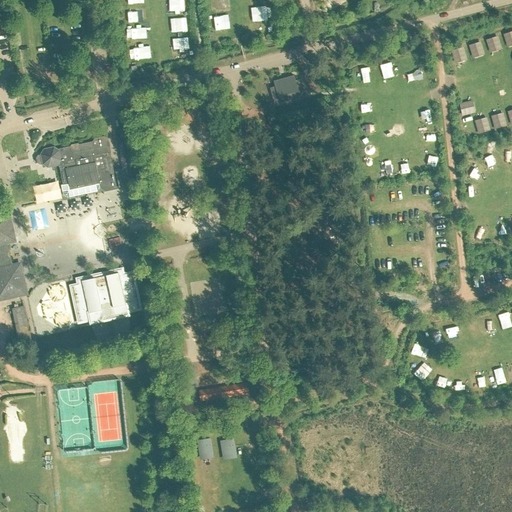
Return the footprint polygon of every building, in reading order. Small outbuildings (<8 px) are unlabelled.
[(147,0),(148,9),(162,9),(161,0),(147,0)] [(109,5),(110,21),(120,21),(120,5),(109,5)] [(208,11),(195,12),(195,25),(209,25),(208,11)] [(166,18),(149,19),(150,32),(167,31),(166,18)] [(124,43),(115,45),(116,58),(126,56),(124,43)] [(376,59),(371,65),(378,71),(383,64),(376,59)] [(269,89),(274,106),(305,97),(300,80),(296,81),(294,76),(273,82),(274,88),(269,89)] [(279,126),(276,116),(267,119),(270,129),(279,126)] [(400,122),(401,131),(410,131),(409,121),(400,122)] [(37,156),(37,157),(36,162),(39,164),(43,164),(47,167),(57,165),(58,163),(63,185),(60,185),(63,195),(67,198),(79,195),(81,191),(85,194),(97,191),(100,187),(105,191),(116,189),(113,173),(113,172),(109,153),(110,153),(107,139),(104,137),(95,139),(92,142),(79,145),(78,144),(71,145),(70,147),(59,149),(58,151),(54,148),(44,150),(41,155),(37,156)] [(130,186),(120,137),(119,137),(116,137),(120,155),(119,155),(121,168),(114,170),(118,188),(127,186),(130,186)] [(414,142),(404,142),(403,152),(414,152),(414,142)] [(385,153),(373,156),(376,167),(387,165),(385,153)] [(11,243),(15,238),(10,214),(4,211),(0,211),(0,300),(23,296),(26,290),(25,284),(21,282),(23,278),(21,267),(16,264),(11,265),(7,244),(11,243)] [(115,318),(128,315),(127,312),(140,309),(132,273),(123,275),(122,269),(77,279),(78,284),(70,286),(78,322),(90,320),(90,323),(104,320),(103,317),(114,314),(115,318)] [(36,297),(42,296),(41,291),(46,290),(44,281),(33,284),(36,297)] [(11,309),(19,346),(32,343),(24,306),(11,309)] [(211,439),(196,441),(199,455),(213,453),(211,439)] [(233,439),(219,442),(222,457),(236,454),(233,439)] [(229,487),(239,492),(242,484),(232,480),(229,487)]
